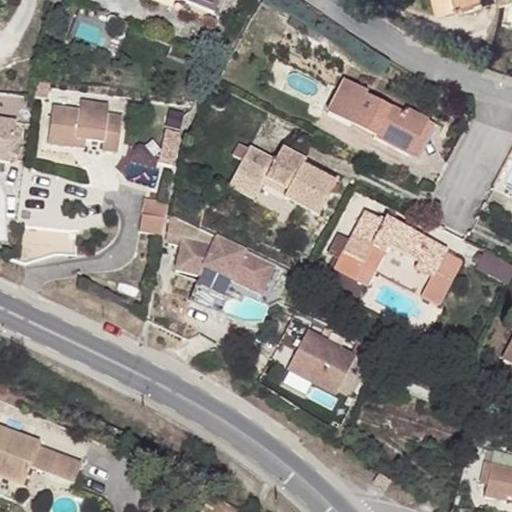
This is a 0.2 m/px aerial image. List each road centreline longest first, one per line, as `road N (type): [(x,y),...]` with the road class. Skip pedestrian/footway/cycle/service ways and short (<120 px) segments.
road 1 (secondary): [(0,316),(243,433),(332,511)]
road 2 (residential): [(323,0),(445,69),(509,92)]
road 3 (residential): [(509,92),(454,204)]
